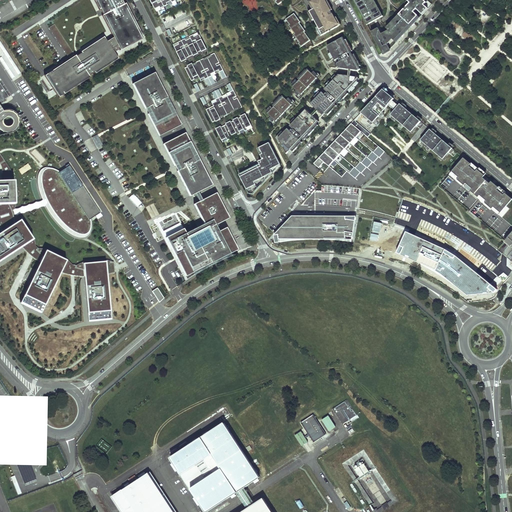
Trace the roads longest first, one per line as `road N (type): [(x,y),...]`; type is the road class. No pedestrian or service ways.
road 1 (residential): [(245,213),(136,0)]
road 2 (tertiary): [(268,261),(198,291),(95,379)]
road 3 (residential): [(381,73),(245,213)]
road 4 (tertiary): [(438,295),(359,260),(268,261)]
road 5 (residential): [(511,185),(381,73)]
